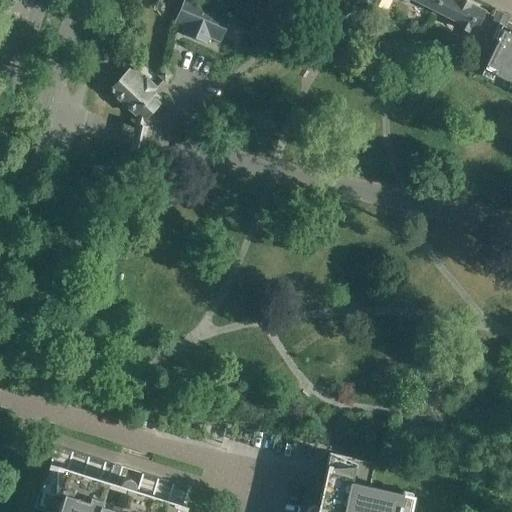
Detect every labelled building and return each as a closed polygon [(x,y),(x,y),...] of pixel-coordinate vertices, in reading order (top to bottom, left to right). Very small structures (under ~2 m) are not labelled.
[(229,16),(191,0),(184,0),(175,22),(185,26),(183,32),(205,42),(208,35),(219,41),(229,16)] [(404,0),(407,1),(407,0),(413,0),(434,10),(438,0),(404,0)] [(462,0),(438,0),(434,10),(460,23),(458,27),(468,32),(472,24),(477,27),(485,11),(462,0)] [(294,14),(299,5),(291,1),(287,10),(294,14)] [(508,18),(496,12),(492,20),(504,26),(508,18)] [(256,17),(252,27),(263,31),(267,22),(256,17)] [(485,65),(480,75),(491,80),(494,74),(508,81),(511,73),(511,30),(510,34),(502,30),(485,65)] [(143,78),(131,67),(111,88),(112,88),(110,89),(110,92),(142,121),(147,116),(160,102),(159,101),(161,98),(155,92),(158,88),(146,76),(143,78)] [(157,75),(163,81),(164,82),(172,75),(164,68),(157,75)] [(105,167),(101,165),(99,163),(92,166),(89,172),(90,177),(96,182),(97,181),(104,180),(107,174),(105,167)] [(402,422),(398,421),(395,420),(390,438),(393,439),(397,440),(398,438),(402,422)] [(406,511),(411,493),(402,491),(402,494),(369,486),(374,463),(328,453),(317,506),(314,506),(311,506),(308,508),(306,511),(406,511)] [(48,463),(46,468),(50,468),(39,490),(54,494),(62,496),(57,511),(179,511),(180,509),(184,511),(185,506),(133,490),(134,487),(134,485),(133,483),(131,481),(128,479),(125,480),(122,481),(120,484),(120,487),(120,488),(120,490),(106,486),(107,483),(108,484),(109,482),(48,463)]
